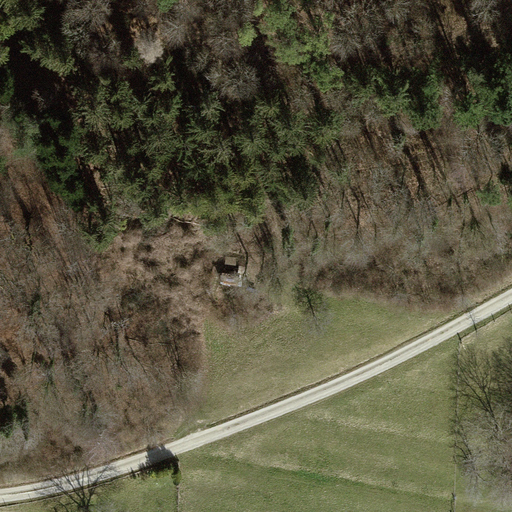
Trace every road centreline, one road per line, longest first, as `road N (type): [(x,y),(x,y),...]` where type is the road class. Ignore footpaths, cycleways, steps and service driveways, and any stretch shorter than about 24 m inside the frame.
road 1 (track): [(0,488),(49,484),(363,375),(511,294)]
road 2 (track): [(153,0),(215,32),(366,52),(511,35)]
